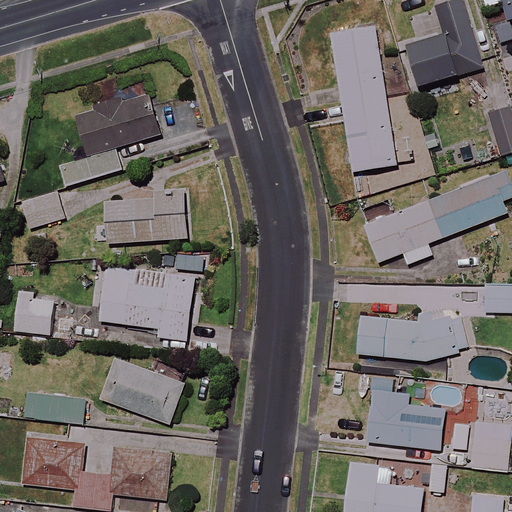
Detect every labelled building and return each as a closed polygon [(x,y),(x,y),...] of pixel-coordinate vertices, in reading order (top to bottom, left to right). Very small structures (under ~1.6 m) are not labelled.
[(483,70),(462,0),(436,8),(445,38),(407,49),(419,89),(483,70)] [(511,0),(502,0),(509,22),(511,21),(511,0)] [(398,167),(376,29),(331,36),(352,174),(398,167)] [(162,136),(151,95),(76,117),(88,159),(60,167),(66,187),(123,171),(117,149),(162,136)] [(511,154),(511,110),(511,109),(489,116),(502,158),(511,154)] [(511,199),(511,193),(505,175),(391,217),(387,206),(360,216),(378,265),(404,255),(408,266),(434,257),(429,245),(509,216),(504,202),(511,199)] [(66,220),(58,194),(23,204),(31,230),(66,220)] [(187,240),(184,198),(105,203),(108,246),(187,240)] [(137,272),(105,268),(99,322),(160,329),(159,339),(187,342),(194,279),(167,276),(165,291),(135,287),(137,272)] [(511,286),(486,285),(484,313),(511,314),(511,286)] [(35,294),(19,293),(14,332),(51,336),(55,303),(34,300),(35,294)] [(468,319),(419,314),(418,323),(361,318),(357,356),(426,362),(465,353),(468,319)] [(185,385),(116,360),(102,400),(171,425),(185,385)] [(409,394),(372,390),(367,443),(441,451),(445,410),(408,406),(409,394)] [(86,399),(37,395),(35,420),(84,425),(86,399)] [(511,450),(511,427),(476,423),(471,468),(509,472),(511,450)] [(87,446),(28,440),(24,486),(76,491),(75,508),(112,511),(114,496),(167,501),(172,456),(116,450),(113,475),(84,472),(87,446)] [(391,467),(349,463),(344,511),(421,511),(423,490),(389,487),(391,467)] [(447,467),(433,466),(430,492),(444,494),(447,467)] [(503,511),(504,499),(471,496),(469,511),(503,511)]
